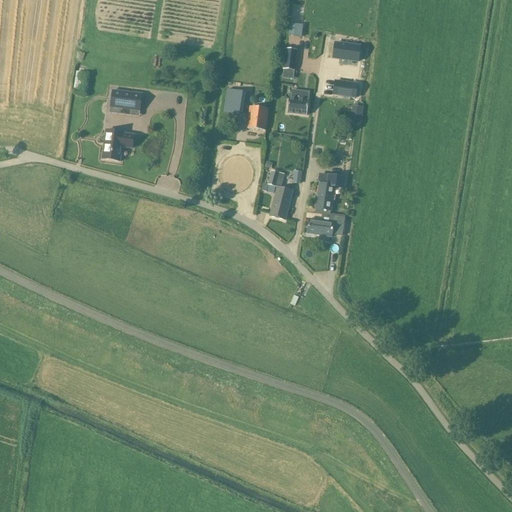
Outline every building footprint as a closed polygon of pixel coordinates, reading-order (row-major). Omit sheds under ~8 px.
[(289,36),(301,38),(303,26),(290,25),(289,36)] [(343,45),(343,46),(335,45),(334,55),(339,56),(338,59),(358,62),(360,48),(343,45)] [(297,51),(286,50),(284,70),(295,71),(297,51)] [(343,74),(344,64),(327,64),(327,73),(343,74)] [(74,94),(85,96),(88,74),(77,73),(74,94)] [(356,99),(358,84),(334,81),(332,96),(356,99)] [(109,109),(139,113),(142,95),(112,90),(109,109)] [(292,91),(291,99),(288,99),(286,114),(306,116),(308,101),(308,93),(292,91)] [(224,114),(239,116),(242,97),(227,94),(224,114)] [(350,120),(361,122),(362,122),(364,108),(352,106),(350,120)] [(249,107),(247,129),(265,131),(268,110),(249,107)] [(122,147),(132,149),(134,136),(124,134),(124,133),(106,131),(102,160),(120,162),(122,147)] [(282,147),(285,135),(272,132),(269,144),(282,147)] [(268,186),(275,188),(278,174),(270,172),(267,183),(267,186),(268,186)] [(302,173),(294,172),(293,183),(300,185),(302,173)] [(330,211),(334,189),(344,190),(345,178),(327,175),(326,185),(319,184),(316,209),(330,211)] [(277,188),(270,217),(285,221),(292,192),(277,188)] [(331,238),(332,235),(342,237),(345,219),(322,215),(321,221),(309,219),(307,234),(331,238)]
